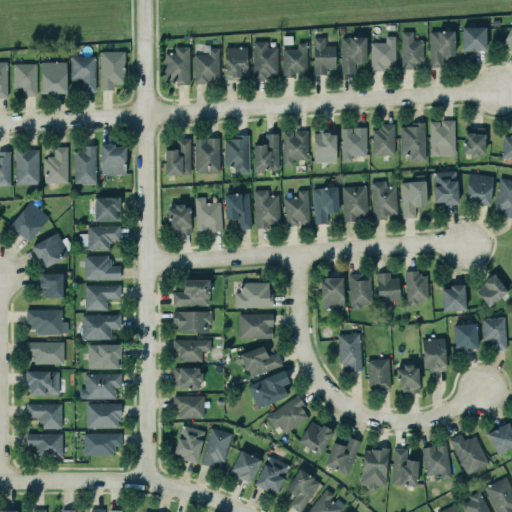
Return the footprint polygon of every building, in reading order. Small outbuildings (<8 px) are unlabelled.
[(511,25),(511,51),(510,50),(511,48),(502,43),(511,25)] [(462,27),(462,50),(486,50),(486,27),(462,27)] [(400,31),(400,69),(414,69),(413,63),(418,63),(418,60),(422,60),(422,40),(412,40),(412,31),(400,31)] [(428,31),(428,67),(442,67),(441,56),(454,56),(454,31),(428,31)] [(313,36),(313,74),(326,74),(326,68),(335,68),(335,45),(324,45),(324,36),(313,36)] [(394,36),(394,70),(385,70),(385,65),(383,65),(383,70),(370,71),(369,42),(385,42),(385,36),(394,36)] [(366,37),(366,62),(354,62),(354,73),(341,73),(340,37),(366,37)] [(266,47),(266,41),(252,41),(252,79),(265,79),(265,75),(271,75),(271,74),(277,74),(277,47),(266,47)] [(296,48),(296,42),(306,42),(306,76),(297,76),(297,72),(294,72),(294,77),(282,77),(281,49),(296,48)] [(188,46),(189,84),(176,84),(176,80),(164,80),(164,52),(174,52),(174,46),(188,46)] [(246,46),(246,75),(240,75),(240,77),(235,77),(235,79),(224,79),(224,47),(246,46)] [(218,48),(218,82),(208,82),(208,78),(206,78),(206,83),(193,83),(193,54),(209,54),(209,48),(218,48)] [(124,51),(125,83),(113,84),(113,90),(100,90),(99,51),(124,51)] [(94,56),(94,91),(81,91),(81,78),(69,78),(69,56),(94,56)] [(40,61),(40,93),(65,93),(65,61),(40,61)] [(35,63),(35,96),(21,96),(21,88),(13,88),(12,63),(35,63)] [(429,121),(429,155),(454,155),(454,120),(440,120),(440,125),(439,125),(439,121),(429,121)] [(424,122),(424,160),(410,160),(410,154),(400,154),(400,127),(406,127),(406,126),(411,126),(411,122),(424,122)] [(377,130),(377,128),(380,128),(380,124),(393,124),(393,154),(372,154),(372,130),(377,130)] [(329,134),(329,132),(324,132),(324,127),(317,127),(317,133),(313,133),(313,163),(335,162),(335,134),(329,134)] [(341,128),(341,161),(350,161),(350,155),(366,155),(365,127),(352,127),(352,132),(351,132),(351,128),(341,128)] [(292,136),(292,131),(282,131),(282,165),(291,165),(291,159),(307,159),(307,131),(293,131),(293,136),(292,136)] [(484,134),(485,153),(479,154),(479,157),(470,157),(470,153),(462,153),(462,142),(464,142),(464,133),(473,132),(473,134),(484,134)] [(277,133),(277,169),(253,169),(252,145),(262,145),(262,143),(264,143),(264,134),(277,133)] [(248,134),(248,172),(234,172),(234,166),(223,166),(223,139),(229,139),(229,138),(234,138),(234,135),(248,134)] [(511,158),(500,157),(503,136),(509,137),(509,135),(511,135),(511,158)] [(218,137),(219,172),(194,172),(193,139),(204,138),(204,142),(205,142),(205,138),(218,137)] [(189,138),(189,174),(165,174),(165,150),(173,150),(173,149),(176,149),(176,138),(189,138)] [(114,147),(114,144),(99,144),(100,174),(125,173),(125,146),(114,147)] [(94,145),(95,183),(73,183),(73,151),(82,151),(82,145),(94,145)] [(66,146),(67,183),(43,183),(43,158),(46,158),(46,156),(53,156),(53,147),(66,146)] [(37,149),(37,184),(14,184),(14,149),(37,149)] [(0,151),(9,151),(9,185),(0,185),(0,151)] [(431,173),(433,202),(444,201),(444,204),(457,203),(455,171),(431,173)] [(468,173),(465,199),(476,201),(476,204),(489,206),(493,176),(468,173)] [(511,179),(511,217),(501,216),(502,210),(493,208),(499,177),(511,179)] [(370,182),(372,220),(385,219),(385,215),(397,214),(394,185),(384,186),(384,180),(370,182)] [(399,182),(402,218),(414,217),(414,207),(426,206),(424,180),(399,182)] [(341,187),(343,221),(368,219),(365,185),(341,187)] [(311,188),(314,224),(327,223),(326,213),(339,212),(337,186),(311,188)] [(252,190),(255,227),(267,226),(267,223),(279,222),(277,194),(267,195),(267,189),(252,190)] [(306,189),(310,223),(299,224),(299,220),(297,220),(298,225),(284,226),(281,197),(297,196),(296,190),(306,189)] [(247,192),(250,228),(237,229),(236,218),(225,219),(223,194),(247,192)] [(194,197),(196,231),(206,230),(205,226),(207,226),(208,231),(221,230),(219,201),(204,202),(203,196),(194,197)] [(94,197),(94,220),(116,219),(116,211),(119,211),(119,197),(94,197)] [(29,201),(48,217),(28,242),(8,226),(29,201)] [(189,207),(190,232),(178,232),(177,228),(170,228),(170,220),(167,220),(167,208),(174,208),(174,204),(183,203),(184,207),(189,207)] [(86,226),(86,249),(108,248),(108,242),(110,242),(110,240),(119,240),(118,225),(86,226)] [(56,231),(68,253),(45,267),(40,257),(37,259),(30,246),(56,231)] [(84,255),(84,279),(119,279),(119,266),(110,266),(110,259),(107,259),(107,255),(84,255)] [(404,270),(406,301),(407,300),(408,305),(416,304),(416,300),(428,299),(426,275),(420,275),(420,272),(417,272),(417,270),(404,270)] [(62,272),(62,297),(43,297),(43,294),(42,294),(41,287),(39,287),(39,273),(62,272)] [(376,272),(377,301),(399,300),(398,277),(389,278),(389,272),(376,272)] [(369,276),(371,303),(359,304),(360,308),(350,309),(350,304),(349,304),(347,274),(360,273),(360,277),(369,276)] [(494,273),(507,291),(488,306),(476,290),(484,284),(482,282),(494,273)] [(331,277),(331,275),(323,276),(324,280),(320,280),(321,309),(343,307),(341,276),(331,277)] [(208,305),(208,278),(182,278),(183,291),(172,291),(172,305),(208,305)] [(271,293),(271,306),(234,307),(233,292),(240,291),(239,282),(267,281),(267,288),(268,288),(268,293),(271,293)] [(463,283),(465,309),(442,310),(440,285),(463,283)] [(84,285),(84,310),(106,310),(106,298),(119,298),(119,284),(84,285)] [(30,322),(25,322),(25,309),(61,309),(61,321),(67,321),(67,332),(61,332),(61,334),(36,334),(36,328),(30,328),(30,322)] [(177,324),(172,324),(172,310),(210,310),(210,323),(208,323),(208,332),(180,332),(180,328),(177,328),(177,324)] [(272,313),(272,326),(267,326),(267,327),(272,327),(272,337),(238,337),(238,313),(272,313)] [(81,314),(81,339),(110,339),(109,328),(120,328),(119,314),(81,314)] [(503,316),(506,349),(489,350),(488,339),(482,340),(480,318),(503,316)] [(476,322),(477,348),(460,349),(460,346),(454,347),(452,324),(476,322)] [(358,332),(361,370),(348,370),(348,365),(342,365),(342,362),(339,362),(337,334),(358,332)] [(443,336),(446,370),(429,371),(429,367),(423,367),(421,338),(443,336)] [(201,350),(201,360),(181,360),(181,356),(179,356),(179,352),(172,352),(172,339),(209,339),(209,350),(201,350)] [(63,341),(63,364),(33,364),(33,360),(31,360),(31,354),(25,354),(25,341),(63,341)] [(87,344),(87,368),(117,368),(117,358),(120,358),(120,344),(87,344)] [(262,344),(265,353),(266,353),(267,356),(277,352),(281,364),(248,376),(243,361),(237,363),(234,355),(262,344)] [(387,358),(390,388),(380,389),(380,387),(368,388),(366,359),(387,358)] [(412,366),(412,363),(403,363),(403,367),(395,368),(396,379),(398,379),(399,388),(400,388),(400,390),(403,390),(403,393),(419,392),(417,366),(412,366)] [(198,372),(198,366),(172,366),(172,380),(174,380),(174,386),(186,386),(186,389),(198,389),(198,381),(202,381),(202,372),(198,372)] [(283,369),(288,381),(280,384),(281,385),(282,385),(287,394),(257,407),(247,385),(283,369)] [(57,371),(58,394),(29,395),(28,385),(25,385),(25,371),(57,371)] [(120,373),(120,387),(114,387),(114,398),(79,398),(79,388),(83,388),(83,373),(120,373)] [(203,394),(203,417),(178,417),(178,411),(176,411),(176,408),(172,408),(172,394),(203,394)] [(296,394),(305,405),(302,408),(304,411),(304,412),(307,416),(284,432),(279,424),(273,428),(265,416),(296,394)] [(25,403),(60,403),(61,429),(41,429),(41,423),(39,423),(39,417),(25,417),(25,403)] [(85,403),(85,427),(117,427),(117,420),(119,420),(119,416),(121,416),(121,403),(85,403)] [(310,420),(298,440),(319,453),(333,432),(329,429),(330,429),(322,424),(320,427),(310,420)] [(508,422),(511,430),(511,445),(497,453),(486,433),(508,422)] [(181,423),(204,430),(195,462),(182,458),(183,455),(173,452),(181,423)] [(210,427),(231,433),(223,461),(220,460),(219,463),(213,461),(212,467),(199,463),(210,427)] [(120,432),(120,445),(114,445),(114,452),(112,452),(112,455),(82,455),(82,432),(120,432)] [(61,433),(61,457),(36,457),(36,446),(26,446),(26,433),(61,433)] [(463,439),(460,433),(448,439),(466,474),(488,463),(474,435),(467,439),(466,438),(463,439)] [(344,445),(333,440),(323,464),(346,474),(360,441),(347,436),(344,445)] [(445,444),(450,477),(440,479),(439,473),(425,475),(421,447),(434,445),(434,449),(436,449),(435,445),(445,444)] [(388,447),(384,486),(375,485),(375,490),(367,490),(368,484),(360,483),(363,449),(370,449),(370,448),(379,448),(379,446),(388,447)] [(405,458),(406,448),(393,447),(391,483),(416,484),(417,459),(405,458)] [(240,449),(260,459),(249,482),(237,476),(239,473),(230,469),(240,449)] [(267,454),(289,464),(276,491),(267,487),(265,489),(253,483),(267,454)] [(299,467),(319,481),(299,511),(289,505),(295,495),(290,492),(291,492),(285,488),(299,467)] [(504,476),(511,490),(511,510),(510,511),(496,511),(483,488),(504,476)] [(305,511),(325,488),(332,494),(328,499),(333,503),(336,498),(343,504),(336,511),(305,511)] [(478,490),(489,511),(464,511),(460,503),(469,499),(467,496),(478,490)] [(436,511),(454,503),(458,511),(436,511)]
